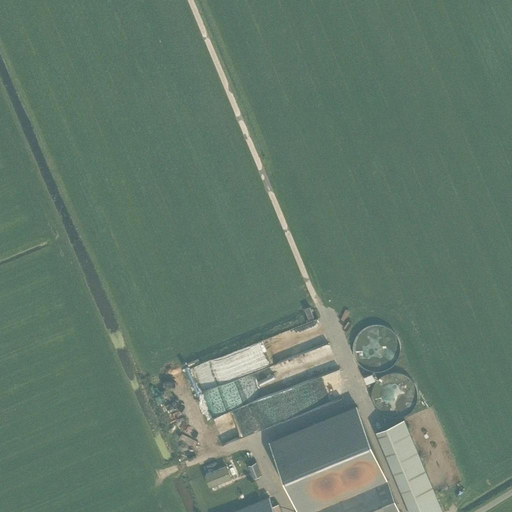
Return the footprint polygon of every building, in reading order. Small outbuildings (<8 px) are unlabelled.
[(397,334),(396,332),(392,334),(388,335),(387,332),(383,334),(376,335),(355,338),(356,342),(352,345),(352,348),(357,357),(364,371),(375,369),(363,376),(368,385),(375,381),(380,380),(379,372),(400,361),(397,334)] [(400,511),(357,406),(270,440),(299,510),(299,511),(400,511)] [(441,511),(443,511),(406,424),(404,419),(376,431),(410,511),(441,511)] [(239,477),(232,460),(227,462),(230,471),(228,471),(226,466),(205,474),(210,489),(231,480),(229,473),(231,472),(233,479),(239,477)] [(261,475),(256,462),(248,465),(253,478),(261,475)] [(261,476),(255,478),(261,491),(267,489),(261,476)] [(241,479),(229,484),(231,491),(244,486),(241,479)] [(272,506),(269,497),(229,511),(281,511),(278,504),(272,506)]
